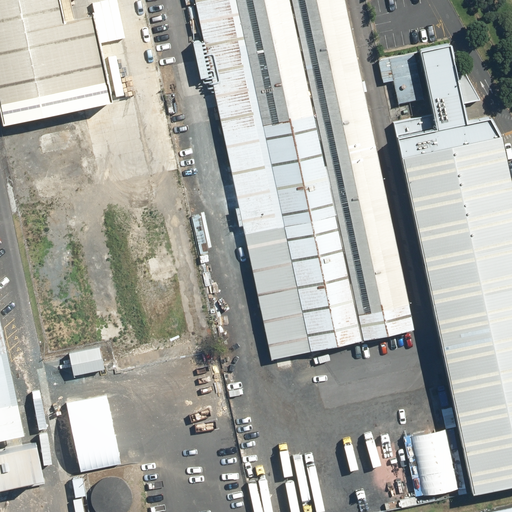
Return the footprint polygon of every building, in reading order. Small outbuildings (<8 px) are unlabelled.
[(58,0),(0,0),(0,106),(109,83),(94,15),(63,22),(58,0)] [(340,0),(192,0),(270,357),(411,327),(340,0)] [(80,92),(58,97),(63,116),(84,112),(80,92)] [(31,132),(24,134),(33,175),(40,173),(41,178),(84,169),(73,119),(30,129),(31,132)] [(511,187),(497,121),(392,143),(469,492),(511,482),(511,187)] [(145,162),(124,161),(123,175),(144,176),(145,162)] [(210,294),(200,295),(203,314),(212,312),(210,294)] [(0,435),(22,430),(0,325),(0,435)] [(102,347),(70,353),(74,375),(106,370),(102,347)] [(83,476),(71,477),(73,497),(85,496),(83,476)] [(113,478),(110,477),(107,478),(103,479),(100,480),(97,483),(95,485),(93,488),(91,491),(90,495),(90,498),(91,502),(92,505),(93,509),(95,511),(125,511),(127,511),(129,508),(130,505),(131,501),(131,498),(131,494),(130,491),(128,487),(126,484),(124,482),(121,480),(117,479),(114,478),(113,478)] [(83,511),(83,499),(74,500),(74,511),(83,511)]
